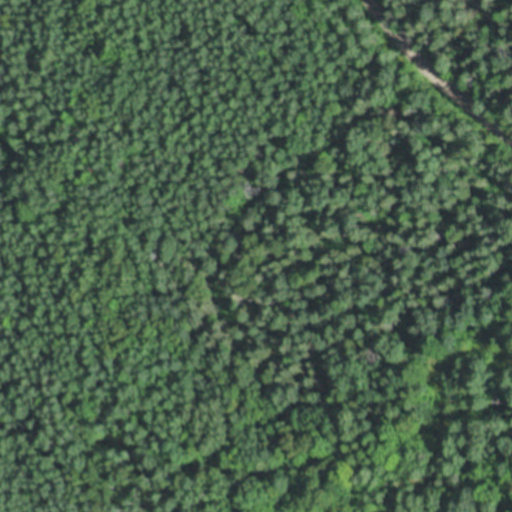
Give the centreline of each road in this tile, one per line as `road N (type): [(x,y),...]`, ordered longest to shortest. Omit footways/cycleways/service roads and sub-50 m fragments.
road 1 (track): [(358,0),(375,24),(511,136)]
road 2 (track): [(362,450),(440,362),(511,321)]
